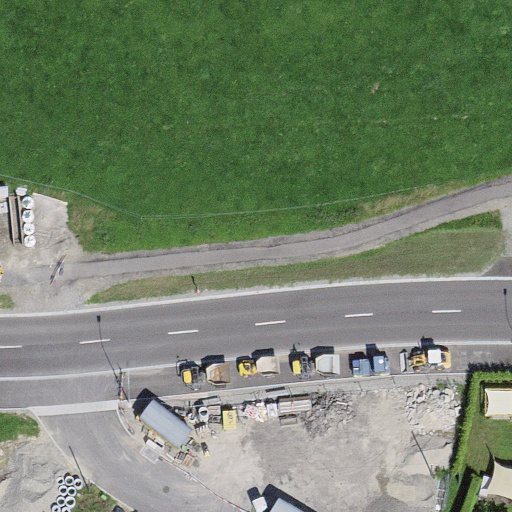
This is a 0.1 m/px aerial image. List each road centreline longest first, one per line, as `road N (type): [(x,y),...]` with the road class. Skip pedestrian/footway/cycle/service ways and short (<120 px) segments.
road 1 (tertiary): [(0,347),(511,313)]
road 2 (track): [(31,348),(34,395),(100,466),(165,511)]
